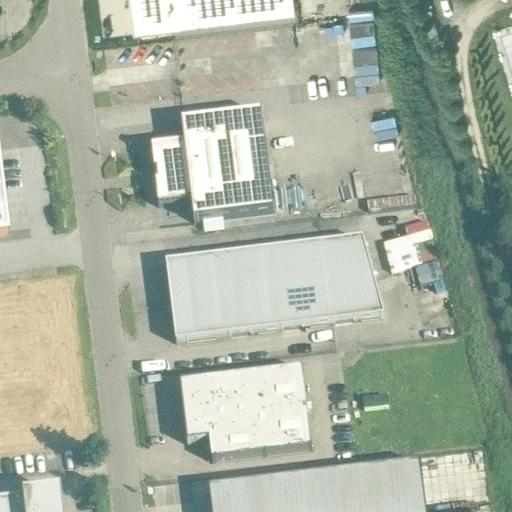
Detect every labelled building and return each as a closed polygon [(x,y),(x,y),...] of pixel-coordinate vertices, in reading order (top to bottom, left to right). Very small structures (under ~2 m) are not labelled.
[(132,0),(136,27),(296,7),(294,0),(132,0)] [(194,33),(196,82),(235,80),(234,55),(239,54),(238,43),(253,42),(252,31),(194,33)] [(195,225),(272,217),(262,118),(183,126),(185,146),(151,149),(152,153),(154,170),(154,174),(156,184),(156,188),(158,205),(159,209),(162,208),(180,206),(193,205),(195,225)] [(363,242),(166,267),(176,346),(385,320),(363,242)] [(189,386),(180,387),(185,424),(188,447),(210,444),(212,465),(312,453),(302,372),(189,386)] [(401,391),(383,395),(386,406),(403,403),(401,391)] [(212,511),(426,511),(421,467),(210,492),(212,511)] [(0,511),(55,511),(54,498),(0,504),(0,511)]
